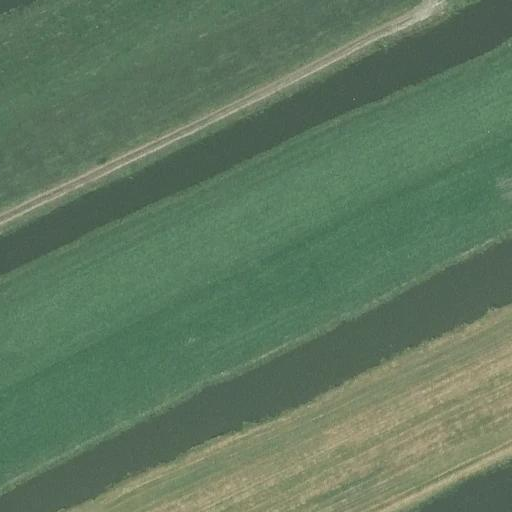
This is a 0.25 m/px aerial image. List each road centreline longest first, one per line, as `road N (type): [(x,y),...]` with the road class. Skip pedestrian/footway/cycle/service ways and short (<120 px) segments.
road 1 (track): [(452,0),(0,219)]
road 2 (track): [(511,427),(336,511)]
